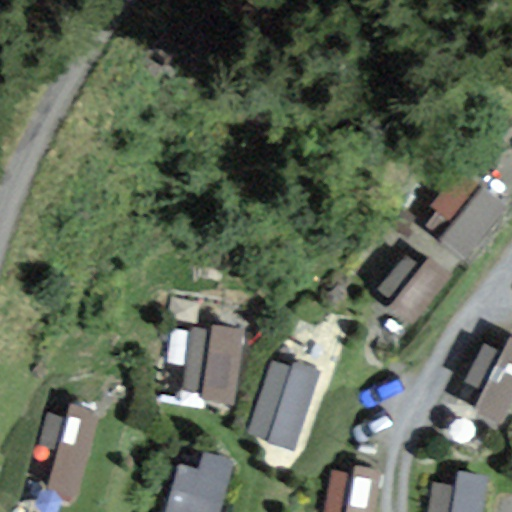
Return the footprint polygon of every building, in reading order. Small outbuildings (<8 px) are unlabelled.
[(424,213),(463,245),(506,193),(466,161),(424,213)] [(412,312),(448,267),(416,241),(380,287),(412,312)] [(237,375),(240,315),(193,312),(189,372),(237,375)] [(506,410),(511,395),(511,326),(497,321),(468,396),(506,410)] [(253,426),(300,438),(319,358),(273,346),(253,426)] [(44,475),(75,488),(108,408),(77,395),(44,475)] [(185,442),(164,511),(218,511),(235,456),(185,442)] [(437,465),(430,511),(483,511),(489,472),(437,465)]
